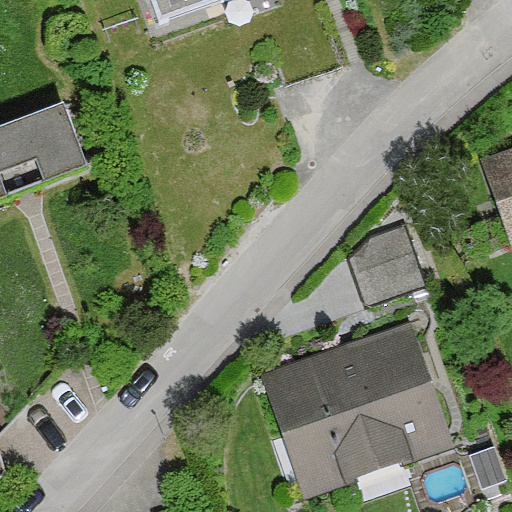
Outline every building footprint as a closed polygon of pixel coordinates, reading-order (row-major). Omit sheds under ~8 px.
[(143,0),(156,37),(262,0),(143,0)] [(69,110),(0,134),(0,208),(92,176),(69,110)] [(511,166),(485,175),(511,250),(511,249),(511,166)] [(410,228),(363,245),(376,285),(424,269),(410,228)] [(422,331),(260,372),(293,500),(454,459),(422,331)]
